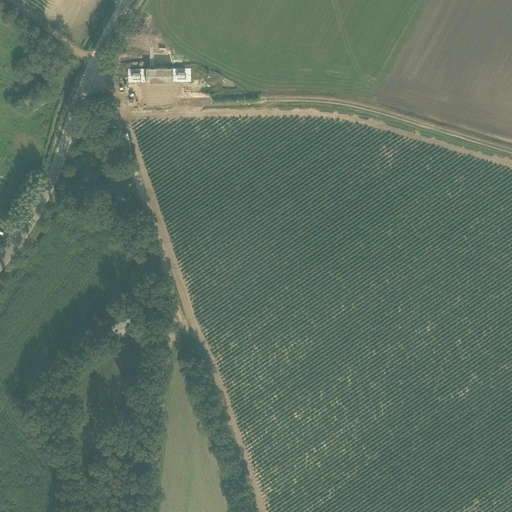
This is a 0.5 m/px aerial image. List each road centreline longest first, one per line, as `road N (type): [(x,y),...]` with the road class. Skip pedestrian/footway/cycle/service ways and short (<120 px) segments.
road 1 (track): [(110,98),(171,284),(147,511)]
road 2 (track): [(511,147),(316,95),(110,98)]
road 3 (tertiary): [(0,264),(46,190),(89,69),(126,0)]
